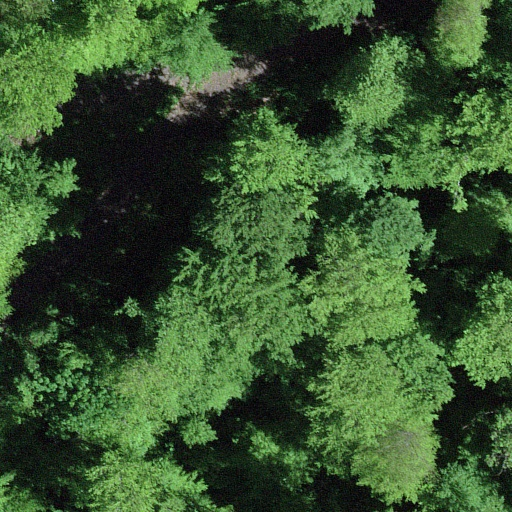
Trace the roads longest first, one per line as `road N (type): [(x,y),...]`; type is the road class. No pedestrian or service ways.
road 1 (track): [(0,320),(243,64),(385,0)]
road 2 (track): [(243,64),(211,59),(0,122)]
